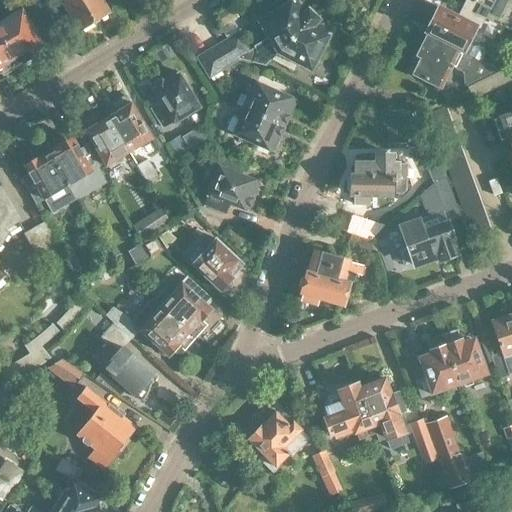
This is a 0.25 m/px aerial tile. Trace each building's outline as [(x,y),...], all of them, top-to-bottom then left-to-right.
[(112,0),(60,0),(79,30),(111,11),(107,4),(112,1),(112,0)] [(303,14),(294,0),(259,22),(269,38),(253,47),(246,52),(236,35),(227,41),(238,59),(243,55),(264,66),(268,61),(313,15),(307,9),(303,14)] [(313,0),(319,8),(326,0),(313,0)] [(485,16),(493,0),(464,0),(462,4),(485,16)] [(487,65),(487,63),(488,60),(482,57),(484,53),(483,47),(478,44),(473,46),(466,42),(474,26),(479,29),(485,16),(462,4),(456,16),(430,3),(423,18),(430,22),(426,31),(450,44),(449,45),(487,65)] [(21,9),(0,21),(0,36),(18,66),(32,57),(28,51),(41,43),(21,9)] [(310,69),(328,33),(314,25),(318,20),(313,15),(268,61),(293,73),(298,63),(310,69)] [(495,67),(487,63),(487,65),(449,45),(450,44),(426,31),(425,32),(427,33),(408,70),(441,87),(451,66),(463,72),(467,85),(493,73),(495,67)] [(0,36),(0,69),(3,75),(18,66),(0,36)] [(218,47),(228,64),(238,59),(227,41),(218,47)] [(208,52),(219,70),(228,64),(218,47),(208,52)] [(209,76),(219,70),(208,52),(198,59),(209,76)] [(499,71),(505,83),(511,79),(511,78),(506,67),(499,71)] [(497,87),(505,83),(499,71),(491,75),(497,87)] [(164,127),(198,107),(176,72),(152,86),(162,102),(152,108),(164,127)] [(484,78),(490,90),(497,87),(491,75),(484,78)] [(476,82),(482,94),(490,90),(484,78),(476,82)] [(475,98),(482,94),(476,82),(469,86),(475,98)] [(294,101),(256,84),(250,98),(241,94),(237,105),(243,108),(283,125),(294,101)] [(107,117),(128,152),(152,138),(126,96),(113,104),(117,111),(107,117)] [(283,125),(243,108),(238,119),(233,116),(227,130),(272,150),(283,125)] [(511,112),(501,116),(511,147),(511,148),(508,150),(510,158),(511,162),(511,112)] [(97,123),(93,115),(80,123),(96,151),(90,154),(98,168),(104,164),(105,166),(128,152),(107,117),(97,123)] [(61,145),(58,138),(44,145),(67,186),(82,178),(87,187),(94,182),(104,198),(112,193),(98,168),(90,154),(84,158),(73,138),(61,145)] [(434,181),(446,176),(447,176),(433,144),(420,149),(434,181)] [(43,200),(67,186),(44,145),(30,153),(34,160),(24,166),(43,200)] [(405,195),(406,164),(392,164),(393,155),(376,155),(376,164),(354,163),(354,172),(351,172),(351,197),(356,197),(356,203),(369,203),(369,195),(405,195)] [(148,160),(137,166),(146,183),(158,177),(148,160)] [(146,183),(137,166),(126,172),(135,187),(136,186),(142,195),(150,190),(146,183)] [(247,209),(257,184),(219,169),(213,184),(210,183),(205,194),(208,195),(204,205),(224,213),(229,202),(247,209)] [(446,222),(445,221),(459,216),(446,178),(434,181),(419,194),(427,217),(401,227),(409,248),(399,250),(405,265),(414,263),(415,265),(439,257),(440,260),(445,263),(453,260),(456,254),(450,238),(452,237),(447,222),(446,222)] [(0,281),(6,276),(5,276),(0,271),(0,236),(4,230),(5,231),(5,230),(4,229),(13,224),(21,219),(1,186),(0,186),(0,281)] [(52,232),(62,227),(56,217),(47,222),(52,232)] [(35,227),(47,250),(58,244),(45,221),(35,227)] [(36,256),(47,250),(35,227),(24,234),(36,256)] [(372,256),(369,242),(351,236),(347,248),(372,256)] [(204,251),(199,246),(198,245),(187,257),(193,263),(191,264),(219,291),(228,291),(235,283),(232,274),(242,264),(215,239),(204,251)] [(360,275),(363,265),(315,251),(301,299),(316,303),(318,296),(341,303),(348,280),(353,281),(355,273),(360,275)] [(194,338),(206,326),(200,321),(211,310),(205,305),(210,299),(187,278),(161,307),(194,338)] [(70,307),(79,315),(86,307),(77,300),(70,307)] [(72,322),(79,315),(70,307),(64,314),(72,322)] [(142,327),(115,308),(113,307),(105,315),(131,339),(139,330),(167,356),(177,345),(183,351),(194,338),(161,307),(142,327)] [(71,323),(72,322),(64,314),(57,322),(65,329),(71,323)] [(499,380),(510,376),(510,375),(511,374),(511,316),(492,323),(503,353),(491,357),(499,380)] [(46,329),(53,337),(60,331),(53,323),(46,329)] [(107,344),(100,351),(93,359),(134,396),(135,395),(142,401),(143,400),(147,395),(148,391),(149,388),(151,384),(153,382),(149,378),(152,374),(123,348),(131,339),(113,323),(100,337),(107,344)] [(46,342),(53,337),(46,329),(40,335),(46,342)] [(442,335),(459,384),(487,374),(474,337),(462,341),(458,329),(442,335)] [(33,340),(38,349),(42,346),(46,342),(40,335),(36,338),(33,340)] [(459,384),(442,335),(431,338),(425,341),(430,353),(418,357),(431,395),(459,384)] [(30,353),(38,349),(33,340),(25,346),(30,353)] [(40,354),(45,362),(52,357),(45,350),(40,354)] [(42,364),(45,362),(40,354),(36,357),(33,358),(38,367),(42,364)] [(60,354),(49,368),(74,387),(84,374),(60,354)] [(0,360),(5,369),(13,364),(13,363),(9,356),(0,360)] [(31,371),(38,367),(33,358),(26,363),(31,371)] [(24,375),(31,371),(26,363),(19,366),(24,375)] [(18,379),(24,375),(19,366),(13,370),(11,371),(15,380),(18,379)] [(7,384),(15,380),(11,371),(3,375),(7,384)] [(383,380),(379,378),(372,381),(370,385),(360,389),(377,433),(380,441),(385,439),(390,450),(409,443),(398,417),(407,414),(398,392),(390,395),(384,380),(383,380)] [(377,433),(360,389),(358,384),(356,385),(352,383),(346,386),(344,390),(339,392),(340,393),(329,398),(325,406),(330,416),(325,418),(331,435),(333,434),(335,439),(355,432),(359,440),(377,433)] [(125,438),(135,427),(86,387),(77,398),(89,408),(81,417),(87,422),(77,434),(95,449),(87,458),(102,471),(128,440),(125,438)] [(292,457),(310,439),(293,422),(289,425),(275,412),(248,439),(262,453),(258,457),(272,471),(289,453),(292,457)] [(445,417),(425,424),(437,459),(449,491),(474,482),(463,452),(459,453),(445,417)] [(423,419),(409,424),(423,464),(437,459),(425,424),(423,419)] [(505,440),(511,437),(511,425),(501,429),(505,440)] [(323,450),(310,456),(319,477),(333,471),(323,450)] [(71,511),(99,511),(102,509),(97,506),(103,497),(75,480),(81,471),(64,461),(50,453),(43,464),(59,474),(54,482),(65,489),(57,503),(71,511)] [(0,470),(0,494),(0,495),(5,498),(12,487),(24,470),(7,459),(0,470)] [(333,471),(319,477),(328,497),(342,490),(333,471)] [(363,511),(386,505),(382,493),(351,502),(353,511),(363,511)] [(71,511),(57,503),(51,511),(40,511),(30,506),(26,511),(71,511)]
